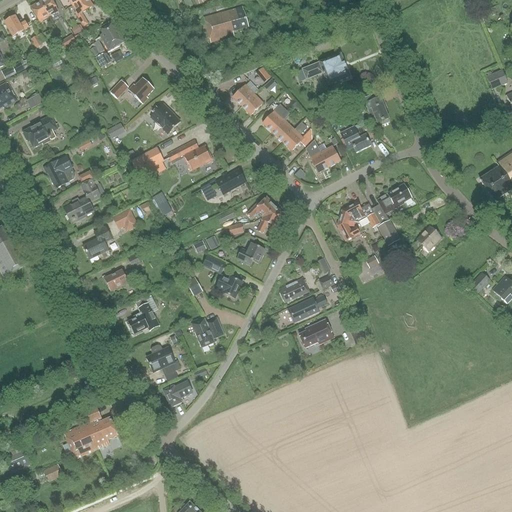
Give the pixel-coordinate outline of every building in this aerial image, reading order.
[(50,0),(45,0),(40,3),(49,18),(58,12),(50,0)] [(93,8),(88,0),(84,0),(73,7),(77,14),(75,14),(84,28),(88,25),(82,15),(93,8)] [(39,23),(49,18),(40,3),(31,9),(39,23)] [(243,8),(204,19),(211,44),(234,38),(233,33),(249,29),(243,8)] [(20,26),(15,18),(5,24),(13,38),(29,28),(25,23),(20,26)] [(79,26),(72,30),(75,36),(82,31),(79,26)] [(108,52),(125,43),(117,27),(114,29),(112,26),(101,33),(102,35),(99,37),(108,52)] [(43,34),(37,37),(41,43),(46,40),(43,34)] [(72,36),(59,44),(63,51),(77,43),(72,36)] [(42,45),(41,43),(37,37),(31,41),(35,49),(42,45)] [(53,40),(46,44),(51,53),(58,49),(53,40)] [(100,55),(95,47),(90,51),(94,59),(100,55)] [(99,66),(100,69),(111,63),(107,55),(102,54),(100,55),(94,59),(99,66)] [(297,73),(301,83),(323,74),(328,87),(350,79),(341,56),(297,73)] [(41,63),(34,67),(36,72),(44,68),(41,63)] [(21,64),(13,68),(17,75),(24,71),(21,64)] [(24,80),(35,74),(32,68),(21,74),(24,80)] [(263,69),(257,74),(264,83),(271,78),(263,69)] [(504,70),(488,77),(493,90),(510,83),(504,70)] [(96,78),(87,83),(90,88),(99,83),(96,78)] [(136,88),(134,86),(128,92),(142,106),(148,100),(147,98),(154,91),(143,80),(136,88)] [(272,81),(265,87),(270,93),(277,86),(272,81)] [(121,82),(110,94),(117,100),(128,88),(121,82)] [(0,110),(3,108),(4,109),(17,102),(14,97),(11,93),(12,92),(7,84),(0,88),(0,110)] [(242,108),(254,96),(245,87),(233,99),(242,108)] [(43,104),(38,96),(26,102),(30,110),(43,104)] [(263,105),(254,96),(242,108),(251,117),(263,105)] [(374,96),(361,101),(364,107),(366,106),(368,111),(371,120),(375,118),(378,125),(381,124),(382,127),(390,124),(388,121),(389,121),(381,99),(376,101),(374,96)] [(272,98),(267,104),(270,107),(275,102),(272,98)] [(293,101),(286,108),(292,113),(298,106),(293,101)] [(153,117),(150,119),(154,123),(157,126),(157,125),(162,130),(168,136),(181,123),(164,106),(157,112),(153,117)] [(263,125),(271,133),(283,121),(275,113),(263,125)] [(34,150),(43,145),(43,146),(51,143),(50,142),(56,139),(53,133),(59,130),(57,126),(56,127),(51,117),(35,126),(35,127),(23,133),(28,144),(30,143),(34,150)] [(295,132),(283,121),(271,133),(283,144),(295,132)] [(111,140),(125,133),(120,125),(107,132),(111,140)] [(300,144),(304,140),(302,139),(299,136),(303,131),(299,127),(295,132),(283,144),(292,153),(300,144)] [(354,129),(341,135),(346,147),(351,144),(356,155),(371,148),(366,137),(365,137),(362,130),(356,133),(354,129)] [(304,140),(300,144),(305,149),(312,141),(312,132),(311,131),(302,139),(304,140)] [(88,141),(79,146),(82,153),(92,148),(88,141)] [(205,147),(198,151),(194,143),(168,156),(172,165),(184,159),(191,173),(213,162),(205,147)] [(332,148),(322,154),(329,169),(341,163),(332,148)] [(159,149),(135,162),(141,175),(166,162),(159,149)] [(319,149),(310,153),(313,159),(310,160),(318,175),(329,169),(322,154),(319,149)] [(511,153),(496,164),(499,169),(480,181),(494,202),(511,190),(511,153)] [(66,158),(44,170),(47,175),(48,175),(56,190),(74,181),(75,177),(72,170),(66,158)] [(78,177),(82,185),(94,180),(90,172),(78,177)] [(223,195),(245,183),(239,172),(217,184),(223,195)] [(86,198),(63,210),(71,225),(94,213),(90,204),(101,199),(94,186),(95,186),(92,181),(81,187),(84,192),(83,193),(86,198)] [(209,186),(202,190),(205,195),(212,191),(209,186)] [(405,205),(404,204),(412,199),(404,186),(377,202),(385,216),(395,210),(396,210),(405,205)] [(152,199),(157,208),(160,206),(165,216),(174,211),(164,193),(152,199)] [(266,219),(276,208),(267,200),(260,207),(258,205),(247,216),(251,220),(258,213),(264,219),(266,219)] [(342,212),(340,220),(349,222),(359,223),(362,228),(370,224),(366,218),(365,217),(358,204),(349,208),(342,212)] [(283,216),(276,208),(266,219),(264,219),(257,232),(263,235),(268,224),(277,229),(283,216)] [(130,209),(113,218),(119,230),(124,228),(127,233),(139,227),(130,209)] [(233,209),(217,217),(219,222),(220,225),(237,218),(235,214),(233,209)] [(368,219),(373,229),(380,225),(375,215),(368,219)] [(340,220),(338,228),(346,243),(360,235),(357,229),(351,232),(347,227),(349,222),(340,220)] [(388,248),(401,241),(390,222),(378,228),(388,248)] [(231,236),(244,233),(242,225),(229,228),(231,236)] [(0,228),(0,271),(3,277),(32,262),(18,238),(10,240),(3,227),(0,228)] [(97,240),(83,247),(91,264),(99,260),(97,258),(109,252),(105,245),(112,241),(105,228),(94,234),(97,240)] [(412,250),(416,254),(423,247),(428,253),(441,240),(430,229),(418,242),(418,243),(412,250)] [(217,235),(208,239),(213,250),(222,246),(217,235)] [(203,242),(194,246),(198,254),(207,250),(203,242)] [(242,251),(237,261),(246,265),(249,260),(259,265),(265,252),(250,245),(247,253),(242,251)] [(175,250),(169,254),(173,262),(179,258),(175,250)] [(138,254),(128,259),(130,264),(133,269),(143,264),(140,258),(138,254)] [(375,257),(366,262),(370,270),(380,265),(375,257)] [(327,258),(320,261),(326,273),(332,270),(327,258)] [(214,262),(210,269),(221,274),(223,271),(225,267),(214,262)] [(122,271),(104,280),(111,293),(135,281),(130,272),(124,275),(122,271)] [(481,274),(469,286),(478,294),(490,282),(481,274)] [(323,281),(320,282),(324,291),(335,285),(331,277),(323,281)] [(203,292),(195,278),(186,283),(194,298),(203,292)] [(222,278),(216,290),(224,293),(223,294),(235,300),(243,285),(231,279),(229,281),(222,278)] [(511,299),(511,283),(506,278),(493,291),(508,305),(511,299)] [(281,291),(282,293),(280,294),(284,305),(309,294),(303,280),(281,291)] [(338,285),(332,289),(334,293),(341,290),(338,285)] [(314,299),(288,312),(294,326),(320,313),(319,310),(329,305),(325,296),(315,301),(314,299)] [(159,311),(151,297),(146,299),(145,297),(135,302),(141,315),(134,319),(135,320),(128,324),(135,336),(148,329),(150,333),(160,328),(153,314),(159,311)] [(213,341),(224,337),(217,320),(206,325),(204,320),(191,325),(202,350),(214,345),(213,341)] [(307,330),(308,333),(299,337),(305,351),(318,345),(319,347),(334,340),(325,322),(307,330)] [(361,332),(358,326),(349,331),(352,336),(361,332)] [(170,339),(173,345),(179,342),(176,336),(170,339)] [(152,353),(153,356),(147,359),(153,375),(162,371),(165,378),(181,371),(178,363),(175,364),(168,349),(162,352),(161,348),(158,347),(153,350),(152,353)] [(205,370),(195,374),(197,379),(207,375),(205,370)] [(175,389),(174,388),(163,393),(171,409),(182,404),(179,399),(193,393),(188,383),(175,389)] [(90,422),(94,430),(90,432),(98,450),(110,445),(108,440),(118,436),(111,418),(100,422),(94,409),(86,412),(91,422),(90,422)] [(75,459),(98,450),(90,432),(94,430),(90,422),(64,433),(75,459)] [(5,456),(13,474),(31,466),(23,447),(5,456)] [(56,466),(44,471),(49,483),(61,477),(56,466)] [(180,511),(200,511),(197,509),(190,502),(180,511)]
